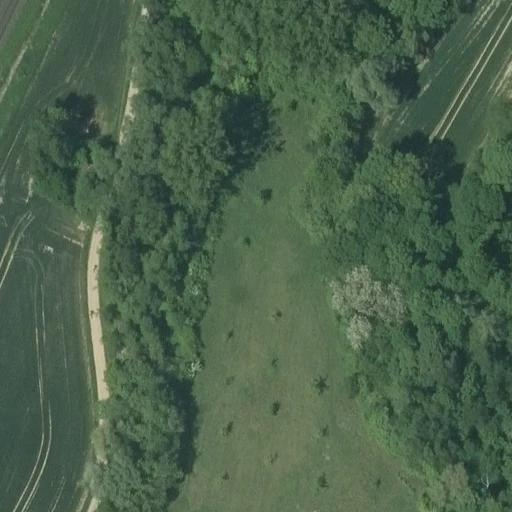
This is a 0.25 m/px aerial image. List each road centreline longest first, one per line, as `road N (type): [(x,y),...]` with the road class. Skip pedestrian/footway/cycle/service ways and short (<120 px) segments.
road 1 (track): [(96,511),(105,469),(99,259),(157,0)]
road 2 (track): [(499,511),(356,287),(342,224)]
road 3 (track): [(342,224),(360,147),(473,0)]
